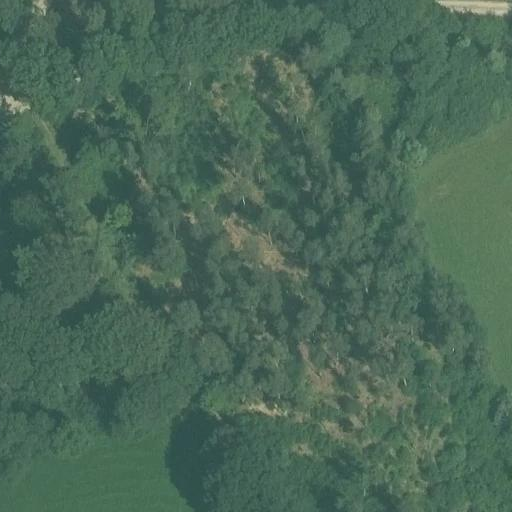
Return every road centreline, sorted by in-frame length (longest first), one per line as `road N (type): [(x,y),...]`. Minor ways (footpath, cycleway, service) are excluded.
road 1 (track): [(511,11),(361,6),(258,16),(149,49),(6,108)]
road 2 (track): [(25,101),(67,164),(179,389),(185,439),(171,462)]
